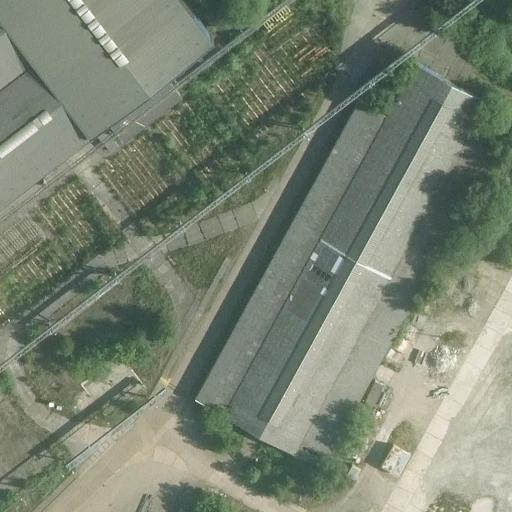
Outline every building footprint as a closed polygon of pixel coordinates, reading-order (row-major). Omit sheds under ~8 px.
[(0,199),(223,24),(203,0),(0,0),(0,287),(3,286),(0,282),(0,199)] [(366,100),(201,403),(331,468),(500,152),(470,138),(488,97),(424,66),(398,118),(366,100)] [(464,269),(456,286),(477,296),(485,279),(464,269)] [(112,418),(157,388),(133,351),(88,381),(112,418)] [(405,474),(416,453),(399,444),(388,465),(405,474)]
